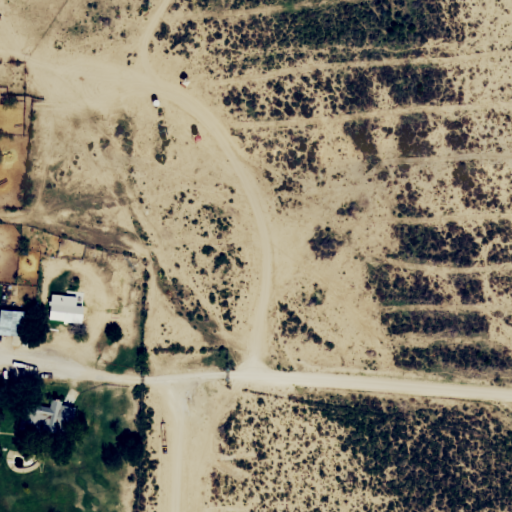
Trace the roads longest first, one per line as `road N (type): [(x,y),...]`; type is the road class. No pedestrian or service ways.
road 1 (residential): [(511,394),(155,377)]
road 2 (track): [(249,511),(229,435),(229,380)]
